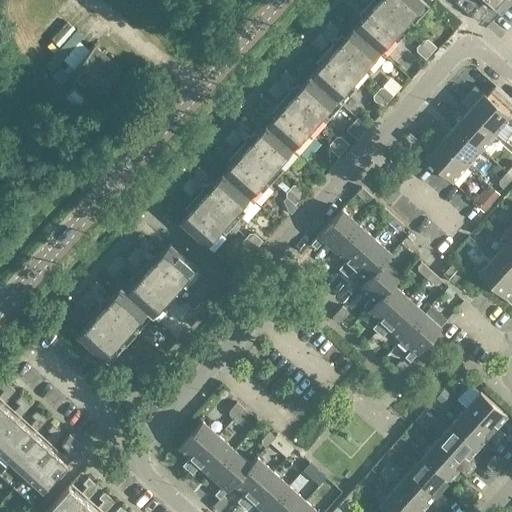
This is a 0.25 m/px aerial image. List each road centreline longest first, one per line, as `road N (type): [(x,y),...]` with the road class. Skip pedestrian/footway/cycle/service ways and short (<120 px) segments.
road 1 (tertiary): [(0,312),(280,0)]
road 2 (residential): [(258,308),(265,261),(372,146)]
road 3 (residential): [(372,146),(457,50),(469,44),(493,62)]
